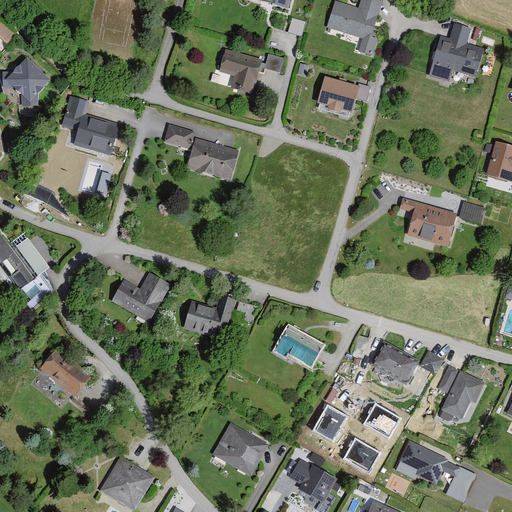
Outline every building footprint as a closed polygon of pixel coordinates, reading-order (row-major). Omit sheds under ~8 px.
[(292,0),(247,0),(247,1),(290,12),(292,0)] [(358,0),(355,10),(332,3),(323,29),(358,40),(355,51),(367,55),(372,40),(366,38),(378,0),(358,0)] [(306,26),(292,21),(288,34),(302,39),(306,26)] [(469,32),(450,25),(445,40),(436,37),(423,78),(444,85),(448,71),(469,78),(479,49),(465,44),(469,32)] [(16,38),(2,26),(0,28),(0,38),(9,46),(16,38)] [(255,97),(265,63),(227,53),(221,76),(236,80),(233,91),(255,97)] [(286,62),(270,58),(267,70),(283,74),(286,62)] [(17,91),(24,98),(24,109),(40,109),(40,101),(55,85),(29,61),(16,76),(5,76),(5,91),(17,91)] [(355,90),(319,79),(311,106),(348,117),(353,100),(362,103),(367,88),(357,84),(355,90)] [(126,128),(87,118),(91,103),(71,98),(63,126),(81,131),(76,149),(118,160),(126,128)] [(191,152),(195,135),(171,128),(166,145),(191,152)] [(242,154),(199,142),(191,171),(234,183),(242,154)] [(511,148),(492,143),(482,178),(511,187),(511,186),(511,148)] [(442,248),(451,216),(399,201),(396,212),(406,215),(400,236),(442,248)] [(482,209),(461,204),(457,221),(477,226),(482,209)] [(35,280),(0,230),(0,269),(16,293),(35,280)] [(173,287),(151,275),(144,289),(127,281),(115,303),(153,324),(173,287)] [(223,311),(195,304),(188,331),(228,342),(240,298),(227,294),(223,311)] [(318,345),(284,327),(270,352),(304,371),(318,345)] [(418,361),(385,342),(370,368),(403,387),(418,361)] [(92,378),(58,351),(43,371),(76,398),(92,378)] [(443,359),(429,352),(421,368),(435,375),(443,359)] [(457,371),(450,367),(439,388),(447,392),(457,371)] [(484,382),(461,371),(442,409),(444,410),(441,416),(450,420),(453,414),(461,418),(469,401),(474,403),(484,382)] [(511,396),(503,416),(511,419),(511,396)] [(402,419),(375,403),(363,424),(390,440),(402,419)] [(348,417),(327,405),(313,430),(334,442),(348,417)] [(263,446),(227,424),(208,455),(244,478),(263,446)] [(381,452),(355,438),(343,459),(369,473),(381,452)] [(448,460),(409,441),(400,461),(418,470),(416,475),(436,485),(442,471),(454,477),(459,468),(447,462),(448,460)] [(157,478),(121,458),(102,492),(138,511),(157,478)] [(293,493),(311,503),(323,501),(333,481),(297,461),(287,479),(297,485),(293,493)] [(398,511),(373,500),(367,511),(398,511)]
